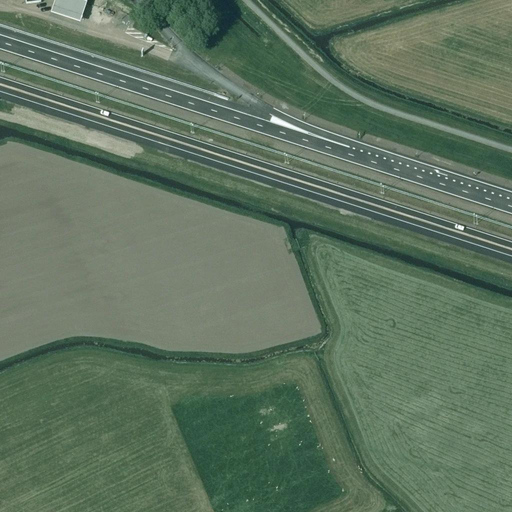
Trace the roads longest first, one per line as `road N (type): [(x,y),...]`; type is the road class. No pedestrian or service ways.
road 1 (motorway): [(0,86),(511,250)]
road 2 (motorway): [(343,152),(0,41)]
road 3 (motorway): [(511,206),(343,152)]
road 4 (motorway): [(343,152),(201,67)]
